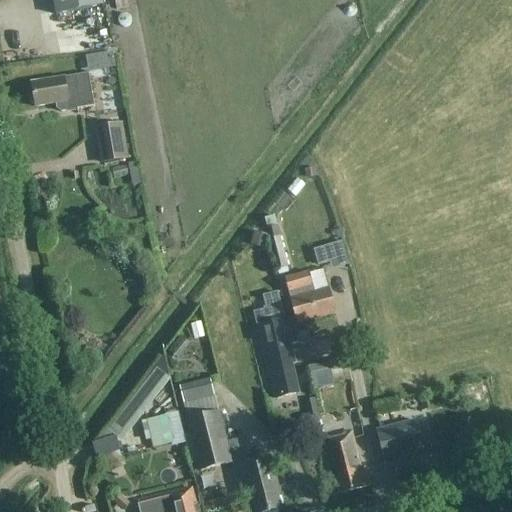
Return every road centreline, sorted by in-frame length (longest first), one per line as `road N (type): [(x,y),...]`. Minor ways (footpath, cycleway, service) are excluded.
road 1 (unclassified): [(55,446),(0,145)]
road 2 (unclassified): [(378,511),(511,476)]
